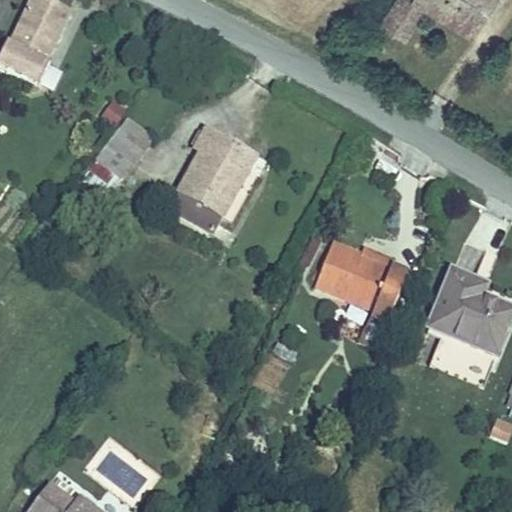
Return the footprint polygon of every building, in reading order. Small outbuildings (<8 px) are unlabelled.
[(0,69),(35,86),(66,15),(36,0),(34,0),(0,67),(0,69)] [(499,0),(400,0),(384,26),(407,39),(430,5),(477,34),(499,0)] [(117,127),(124,108),(105,101),(98,120),(117,127)] [(131,123),(94,161),(121,182),(154,143),(131,123)] [(218,235),(257,162),(207,136),(196,156),(198,159),(179,196),(182,201),(174,213),(218,235)] [(389,279),(359,265),(330,255),(312,298),(370,323),(371,331),(383,335),(396,300),(383,292),(389,279)] [(362,257),(359,265),(389,279),(393,270),(362,257)] [(452,276),(419,328),(484,367),(510,326),(478,307),(466,299),(473,288),(452,276)] [(485,295),(473,288),(466,299),(478,307),(485,295)] [(271,353),(290,364),(303,341),(284,330),(271,353)] [(507,445),(511,433),(511,425),(495,418),(488,437),(507,445)] [(102,511),(79,494),(72,499),(48,481),(32,502),(45,511),(102,511)] [(45,511),(32,502),(25,511),(27,511),(45,511)]
